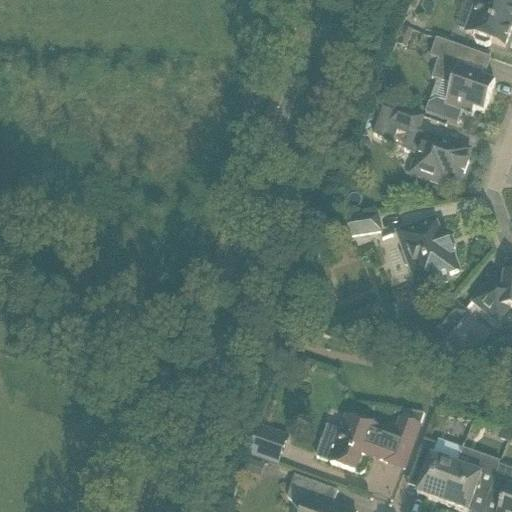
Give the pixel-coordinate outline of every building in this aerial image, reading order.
[(465,35),(475,39),(474,41),(477,46),(485,49),(490,47),(491,44),(505,49),(511,29),(511,3),(503,0),(466,0),(477,4),(465,35)] [(464,70),(470,54),(436,42),(430,60),(438,63),(432,82),(452,89),(446,106),(436,102),(428,106),(426,116),(457,127),(461,115),(472,119),(474,113),(484,116),(495,85),(482,80),(483,77),(464,70)] [(423,120),(394,109),(388,127),(417,137),(423,120)] [(471,153),(452,146),(425,137),(410,177),(443,188),(446,181),(459,186),(463,175),(465,176),(469,164),(467,164),(471,153)] [(380,234),(378,218),(377,218),(377,216),(340,222),(342,240),(380,234)] [(434,222),(397,236),(404,254),(401,258),(405,267),(410,270),(415,268),(424,292),(450,283),(448,278),(459,274),(446,236),(440,238),(434,222)] [(511,312),(511,279),(505,279),(504,284),(499,283),(499,285),(492,284),(488,289),(486,288),(471,306),(492,322),(501,311),(511,312)] [(453,304),(427,335),(443,348),(468,317),(453,304)] [(404,472),(420,429),(401,423),(395,439),(380,433),(380,432),(347,420),(342,433),(328,428),(323,442),(322,441),(320,447),(316,460),(360,477),(364,475),(371,457),(387,462),(386,465),(404,472)] [(260,428),(250,458),(278,468),(288,438),(260,428)] [(434,455),(437,446),(424,442),(413,472),(425,477),(419,492),(428,496),(426,501),(443,507),(457,469),(459,464),(434,455)] [(470,474),(457,469),(443,507),(457,511),(469,511),(475,495),(488,500),(485,505),(487,506),(490,498),(499,469),(475,460),(470,474)] [(511,511),(511,472),(499,468),(499,469),(490,498),(503,503),(499,511),(511,511)] [(343,511),(324,505),(330,491),(295,479),(287,500),(288,500),(297,511),(343,511)]
